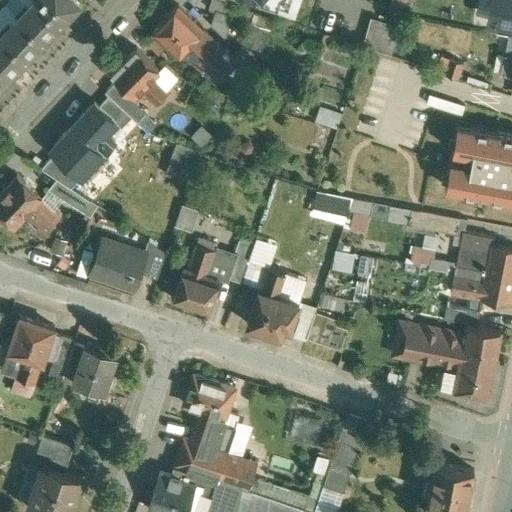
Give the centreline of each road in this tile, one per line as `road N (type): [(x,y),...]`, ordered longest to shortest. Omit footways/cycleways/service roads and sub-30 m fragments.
road 1 (residential): [(173,329),(511,444)]
road 2 (residential): [(133,0),(0,137)]
road 3 (residential): [(117,511),(173,329)]
road 4 (residential): [(0,270),(173,329)]
